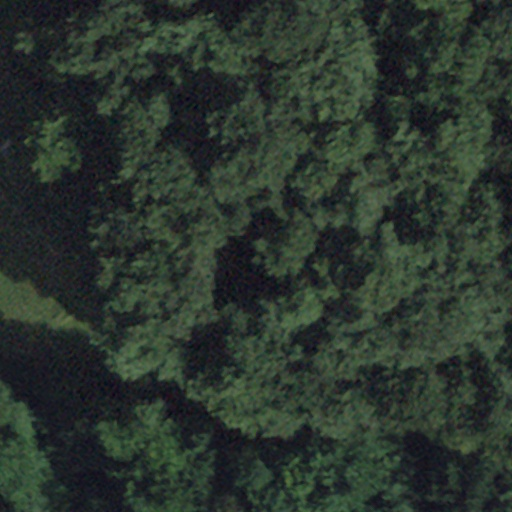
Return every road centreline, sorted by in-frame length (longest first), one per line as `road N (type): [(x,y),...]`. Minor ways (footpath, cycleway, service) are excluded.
road 1 (track): [(511,470),(322,398),(93,275),(0,177)]
road 2 (unclassified): [(511,270),(484,245),(370,54),(360,0)]
